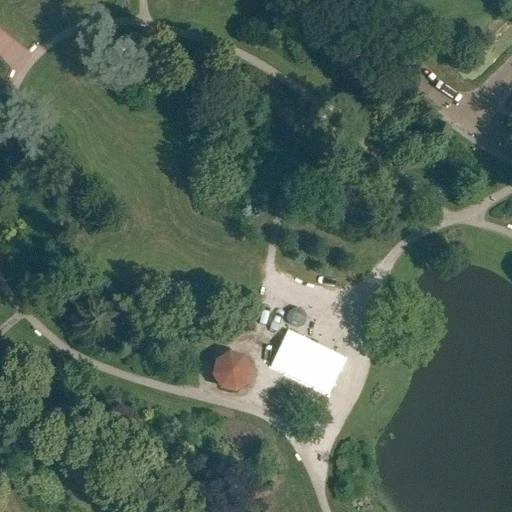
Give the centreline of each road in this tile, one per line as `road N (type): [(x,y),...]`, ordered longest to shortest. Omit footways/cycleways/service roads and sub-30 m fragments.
road 1 (residential): [(0,387),(149,511)]
road 2 (unclassified): [(463,117),(344,0)]
